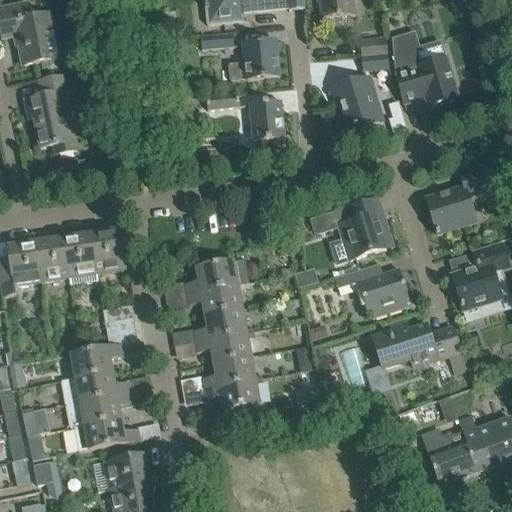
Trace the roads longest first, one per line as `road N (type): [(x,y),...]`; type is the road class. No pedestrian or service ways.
road 1 (residential): [(180,511),(134,204)]
road 2 (residential): [(311,178),(394,164),(467,374)]
road 3 (residential): [(134,204),(311,178)]
road 4 (residential): [(311,178),(297,36)]
